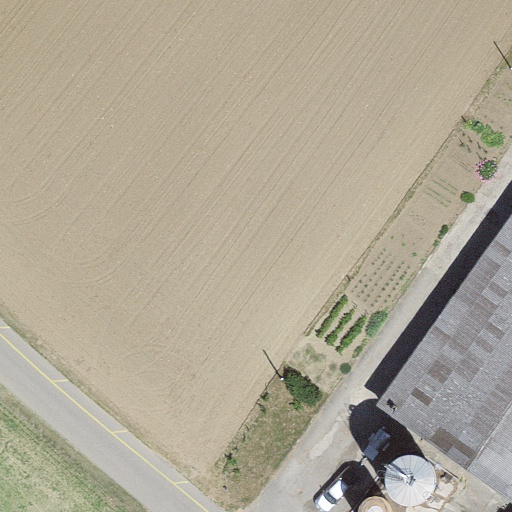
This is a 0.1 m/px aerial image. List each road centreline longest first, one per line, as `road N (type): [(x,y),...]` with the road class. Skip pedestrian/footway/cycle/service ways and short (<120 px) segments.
road 1 (unknown): [(239,511),(419,323),(511,186)]
road 2 (unclassified): [(0,355),(179,511)]
